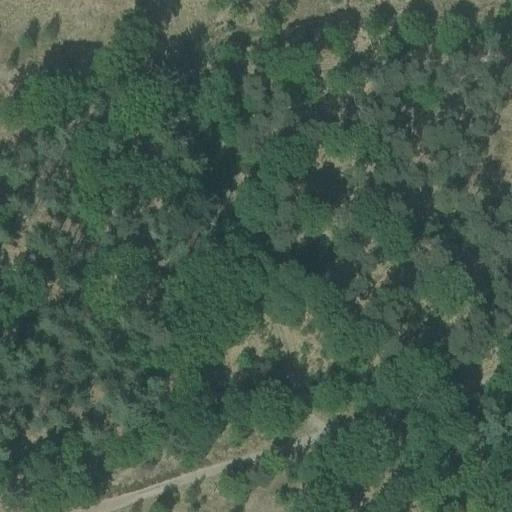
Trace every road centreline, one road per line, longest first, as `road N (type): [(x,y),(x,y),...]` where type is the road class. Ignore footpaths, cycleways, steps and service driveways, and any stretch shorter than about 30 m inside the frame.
road 1 (track): [(312,438),(166,0)]
road 2 (track): [(93,511),(312,438)]
road 3 (track): [(511,371),(312,438)]
